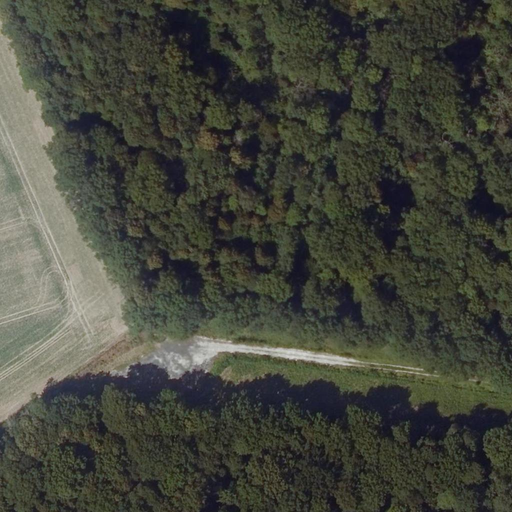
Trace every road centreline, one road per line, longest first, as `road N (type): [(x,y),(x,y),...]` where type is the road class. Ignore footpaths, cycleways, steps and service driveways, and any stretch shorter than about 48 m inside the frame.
road 1 (track): [(163,337),(511,389)]
road 2 (track): [(163,337),(258,338),(511,375)]
road 3 (track): [(204,511),(86,384)]
